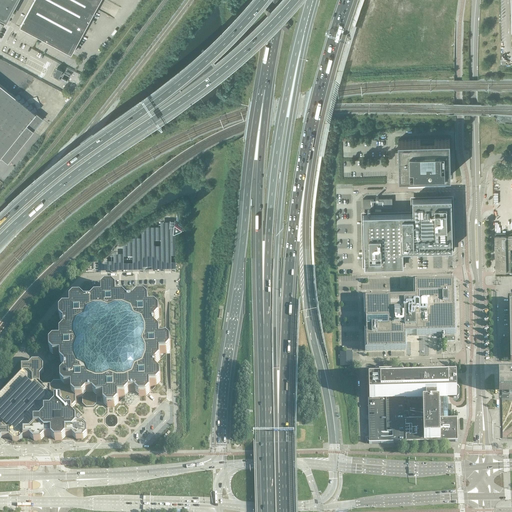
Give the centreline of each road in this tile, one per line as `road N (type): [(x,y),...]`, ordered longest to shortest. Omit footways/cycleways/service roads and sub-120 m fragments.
road 1 (motorway): [(283,442),(275,263),(301,30)]
road 2 (motorway): [(266,87),(258,99),(222,375),(222,464)]
road 3 (motorway): [(0,226),(284,0)]
road 4 (motorway): [(334,465),(306,298),(310,122)]
road 5 (motorway): [(253,0),(185,65),(0,211)]
road 6 (motorway): [(283,442),(290,245),(310,122)]
road 7 (motorway): [(301,30),(276,153),(261,326)]
road 8 (motorway): [(266,87),(261,326)]
road 9 (tertiary): [(476,205),(475,1)]
road 10 (motorway): [(261,326),(265,511)]
road 11 (unclassified): [(480,356),(464,356),(459,208)]
road 12 (secondary): [(56,502),(218,503)]
road 13 (primary): [(480,465),(334,465)]
road 14 (primary): [(346,505),(479,496)]
road 15 (motorway): [(310,122),(344,0)]
